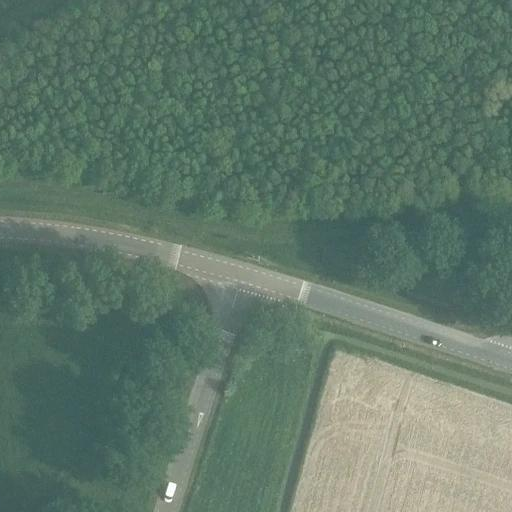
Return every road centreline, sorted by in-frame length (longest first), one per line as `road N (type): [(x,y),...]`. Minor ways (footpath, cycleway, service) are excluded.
road 1 (tertiary): [(511,362),(241,277)]
road 2 (unclassified): [(241,277),(117,244),(0,230)]
road 3 (tertiary): [(165,511),(241,277)]
